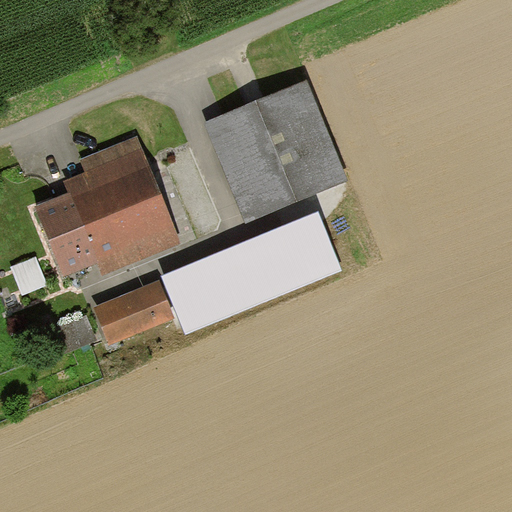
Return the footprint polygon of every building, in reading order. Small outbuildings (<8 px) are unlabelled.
[(302,86),(204,126),(245,226),(343,186),(302,86)] [(68,199),(38,211),(63,272),(95,259),(102,275),(175,245),(132,141),(79,163),(86,181),(64,190),(68,199)] [(268,230),(205,258),(227,309),(291,281),(268,230)] [(31,262),(8,271),(19,298),(42,288),(31,262)] [(158,290),(167,311),(201,297),(193,275),(158,290)] [(157,288),(91,315),(105,350),(171,323),(167,311),(158,290),(157,288)] [(81,319),(52,330),(62,356),(91,345),(81,319)]
